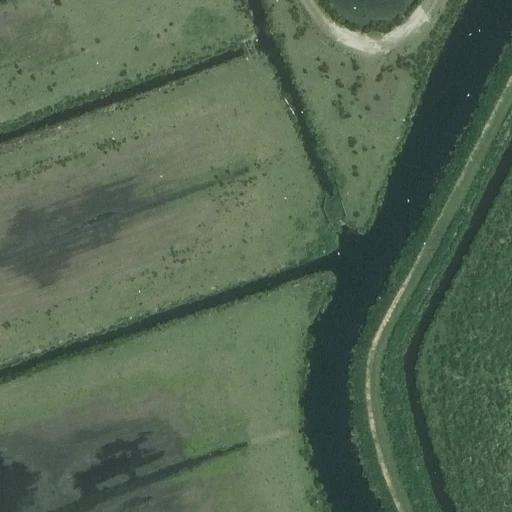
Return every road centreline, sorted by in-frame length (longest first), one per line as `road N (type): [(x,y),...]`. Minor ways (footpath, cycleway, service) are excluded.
road 1 (track): [(511,86),(394,317),(377,369),(381,436),(410,511)]
road 2 (track): [(307,0),(343,42),(364,47),(406,37),(433,0)]
